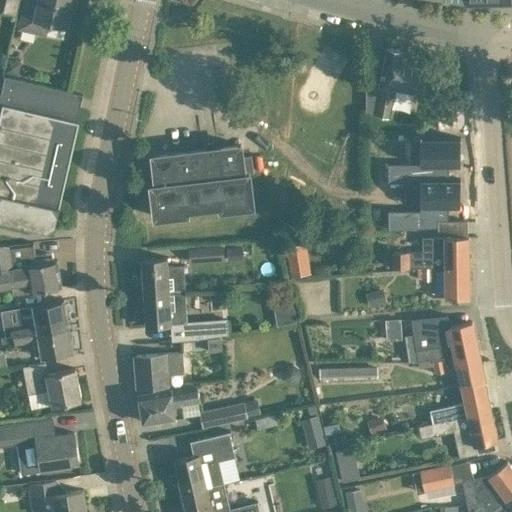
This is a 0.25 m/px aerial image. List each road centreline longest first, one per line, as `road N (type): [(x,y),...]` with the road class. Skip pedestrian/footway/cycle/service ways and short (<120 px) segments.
road 1 (tertiary): [(134,511),(95,272),(96,226),(141,0)]
road 2 (residential): [(511,328),(489,69),(500,41)]
road 3 (residential): [(500,41),(334,0)]
